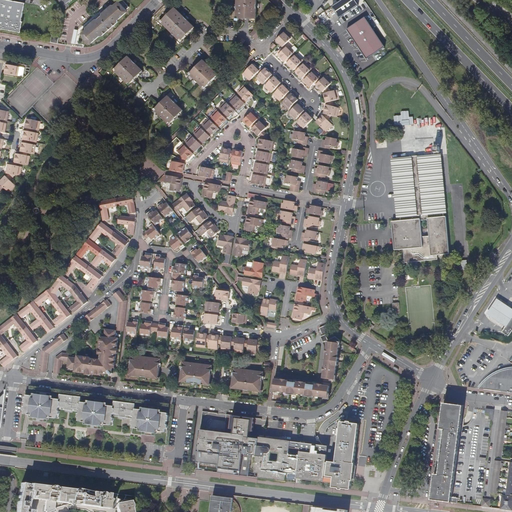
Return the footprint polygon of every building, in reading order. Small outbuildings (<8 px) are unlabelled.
[(0,0),(0,28),(21,32),(23,21),(21,21),(25,3),(6,0),(0,0)] [(238,16),(238,18),(256,18),(256,0),(236,0),(236,16),(238,16)] [(356,0),(341,0),(333,5),(340,17),(359,5),(356,0)] [(87,38),(86,39),(89,43),(91,44),(99,36),(102,36),(118,22),(118,20),(126,12),(127,10),(123,6),(122,7),(121,6),(122,5),(119,2),(117,2),(113,5),(111,5),(102,13),(101,15),(97,19),(95,19),(86,27),(85,29),(82,33),(81,34),(81,35),(84,38),(86,37),(87,38)] [(195,27),(187,20),(185,18),(175,8),(162,21),(164,23),(162,24),(179,41),(181,39),(182,41),(185,38),(195,27)] [(366,18),(347,30),(367,60),(373,56),(385,47),(366,18)] [(255,40),(257,38),(261,34),(255,29),(250,34),(255,40)] [(283,47),(293,37),(286,31),(276,40),(277,41),(276,42),(278,44),(279,43),(283,47)] [(52,34),(51,42),(58,44),(60,35),(52,34)] [(239,37),(235,42),(241,46),(245,41),(239,37)] [(208,40),(203,45),(208,50),(213,45),(208,40)] [(285,62),(286,61),(291,57),(295,52),(288,45),(284,50),(279,54),(279,55),(279,56),(279,57),(281,59),(281,58),(285,62)] [(294,70),(295,69),(299,65),(303,60),(297,54),(292,58),(288,63),(287,64),(288,64),(287,65),(289,67),(290,66),(294,70)] [(136,64),(133,61),(128,56),(115,69),(117,71),(115,72),(128,84),(129,83),(131,84),(138,77),(143,71),(136,64)] [(192,74),(191,76),(203,88),(204,87),(206,88),(218,75),(209,66),(210,65),(208,63),(207,64),(204,60),(191,73),(192,74)] [(299,75),(302,79),(303,78),(308,73),(312,69),(305,62),(301,67),(296,71),(296,72),(296,73),(298,75),(299,75)] [(250,81),(259,72),(264,67),(263,67),(259,71),(256,67),(256,66),(254,64),(253,65),(243,74),(250,81)] [(5,74),(7,75),(14,76),(20,77),(21,68),(7,65),(6,71),(5,71),(4,73),(6,73),(5,74)] [(263,85),(268,80),(272,75),(273,75),(269,71),(270,70),(267,68),(267,69),(266,68),(265,69),(261,73),(257,78),(263,85)] [(311,87),(312,86),(320,77),(314,71),(310,75),(305,80),(304,81),(305,81),(304,82),(306,84),(307,83),(311,87)] [(272,93),(276,88),(281,84),(281,83),(277,79),(278,79),(276,76),(275,77),(274,77),(270,82),(265,86),(272,93)] [(323,92),(324,91),(329,87),(333,82),(326,76),(316,85),(317,86),(316,87),(318,89),(319,88),(323,92)] [(280,101),(285,97),(289,92),(290,92),(286,88),(287,87),(284,85),(284,86),(283,85),(282,85),(278,90),(274,95),(280,101)] [(242,97),(246,102),(247,102),(248,102),(249,102),(251,100),(250,100),(254,96),(253,95),(245,86),(244,86),(237,93),(242,97)] [(332,92),(326,93),(324,94),(325,95),(323,95),(324,98),(325,98),(327,103),(328,103),(334,101),(340,99),(337,90),(332,92)] [(289,110),(291,107),(295,103),(298,100),(294,96),(295,96),(293,93),(292,94),(292,93),(291,94),(287,99),(282,103),(289,110)] [(232,104),(237,109),(239,111),(240,110),(240,111),(243,109),(242,108),(245,104),(245,103),(240,99),(236,95),(229,101),(232,104)] [(157,110),(156,112),(168,124),(169,122),(171,124),(183,111),(174,102),(175,101),(173,98),(172,100),(168,96),(156,109),(157,110)] [(236,111),(235,111),(231,106),(226,102),(219,109),(223,113),(228,117),(229,118),(230,117),(231,118),(233,116),(232,115),(236,111)] [(295,120),(300,116),(304,112),(305,111),(301,107),(302,106),(299,104),(298,104),(297,105),(293,109),(289,114),(295,120)] [(325,114),(331,116),(338,117),(340,108),(334,107),(328,105),(327,105),(326,105),(325,108),(326,109),(325,114)] [(0,120),(2,120),(7,121),(9,112),(0,110),(0,120)] [(227,120),(227,119),(222,115),(218,110),(211,117),(215,121),(220,126),(220,127),(221,126),(222,127),(224,125),(223,124),(227,120)] [(252,127),(256,122),(260,118),(253,111),(244,121),(248,125),(247,126),(249,128),(250,127),(250,128),(252,127)] [(394,116),(395,125),(402,125),(402,121),(409,120),(410,125),(414,125),(413,117),(409,117),(409,111),(401,112),(401,115),(394,116)] [(313,119),(310,116),(310,115),(308,113),(307,113),(306,113),(302,118),(297,122),(304,129),(313,119)] [(326,131),(333,125),(329,121),(324,116),(323,116),(322,116),(320,118),(320,119),(317,122),(325,130),(326,131)] [(24,128),(26,129),(33,130),(39,131),(41,121),(36,121),(36,118),(32,117),(31,120),(26,119),(26,120),(25,120),(24,123),(25,123),(24,128)] [(219,128),(218,127),(214,123),(209,119),(202,126),(207,130),(211,135),(212,135),(213,135),(214,135),(216,133),(215,132),(219,128)] [(262,120),(257,124),(253,128),(252,130),(256,134),(258,136),(258,135),(259,136),(260,135),(264,131),(269,126),(262,120)] [(211,137),(210,136),(205,132),(201,127),(194,134),(198,139),(203,143),(204,144),(204,143),(205,144),(207,142),(207,141),(211,137)] [(23,134),(22,140),(23,140),(31,142),(37,143),(38,133),(32,132),(25,131),(24,131),(24,132),(22,131),(22,134),(23,134)] [(305,133),(295,131),(295,135),(293,134),(292,139),(299,141),(298,144),(307,145),(308,139),(304,138),(305,136),(305,133)] [(190,147),(194,152),(195,153),(196,152),(197,153),(199,150),(198,149),(202,145),(201,145),(197,140),(192,136),(186,143),(190,147)] [(337,140),(327,138),(326,141),(326,142),(322,142),(321,148),(330,150),(330,147),(337,148),(338,143),(336,142),(337,140)] [(261,140),(260,139),(260,140),(259,140),(259,143),(260,143),(259,149),(260,149),(266,150),(272,151),(274,142),(267,141),(261,140)] [(20,152),(28,153),(34,155),(36,145),(30,144),(23,143),(22,143),(21,143),(20,146),(21,146),(20,152)] [(194,154),(193,153),(189,149),(184,144),(177,151),(182,156),(186,160),(187,161),(188,160),(188,161),(191,159),(190,158),(194,154)] [(308,149),(306,149),(300,147),(299,150),(292,149),(291,154),(293,154),(293,157),(303,159),(304,156),(304,155),(307,155),(308,149)] [(230,158),(231,152),(232,150),(231,149),(228,148),(228,149),(223,148),(222,152),(220,162),(229,163),(230,158)] [(241,165),(244,152),(243,152),(243,151),(240,150),(240,151),(234,150),(234,152),(233,158),(232,162),(231,164),(241,165)] [(257,161),(258,161),(264,162),(270,163),(272,154),(266,153),(259,152),(258,151),(258,152),(257,152),(256,155),(258,155),(257,161)] [(327,152),(320,151),(318,151),(317,157),(320,158),(320,159),(319,162),(329,164),(330,161),(332,161),(333,157),(326,155),(327,152)] [(14,163),(17,164),(23,165),(28,166),(30,156),(27,156),(20,154),(16,153),(16,154),(15,154),(14,157),(15,157),(14,163)] [(403,249),(405,263),(417,261),(437,259),(437,255),(442,255),(449,254),(446,216),(444,217),(443,213),(446,213),(441,154),(438,155),(436,155),(394,159),(399,218),(400,217),(401,221),(392,221),(394,245),(394,250),(398,250),(403,249)] [(170,171),(183,174),(184,168),(185,168),(186,165),(185,165),(185,164),(184,164),(178,163),(172,161),(170,171)] [(302,163),(292,161),(291,164),(290,164),(289,169),(292,169),(292,172),(304,175),(305,168),(301,167),(302,166),(302,163)] [(254,173),(255,173),(262,174),(268,175),(270,166),(264,164),(257,163),(256,163),(256,164),(255,164),(254,167),(255,167),(254,173)] [(16,166),(9,165),(8,164),(7,165),(6,167),(7,168),(6,174),(7,174),(14,176),(20,177),(22,167),(16,166)] [(329,168),(319,166),(318,169),(318,171),(315,170),(314,176),(325,179),(326,176),(329,176),(330,171),(328,171),(329,168)] [(200,177),(213,179),(215,170),(202,167),(201,168),(200,171),(201,171),(200,177)] [(177,192),(179,192),(180,187),(182,178),(166,175),(165,182),(172,183),(170,190),(177,192)] [(252,184),(266,187),(268,177),(261,176),(255,175),(254,175),(254,176),(253,175),(252,178),(253,179),(252,184)] [(11,182),(6,177),(5,176),(4,176),(2,178),(2,179),(0,180),(0,184),(5,189),(9,193),(16,186),(11,182)] [(291,185),(290,191),(293,192),(294,189),(299,190),(300,183),(297,183),(297,181),(298,178),(288,176),(287,179),(285,179),(284,184),(291,185)] [(318,182),(317,185),(317,187),(314,186),(312,192),(324,195),(325,192),(332,193),(334,185),(318,182)] [(202,197),(206,197),(212,199),(214,191),(221,193),(221,190),(222,186),(206,183),(204,191),(202,197)] [(186,194),(179,199),(173,205),(177,210),(183,206),(188,212),(195,206),(192,202),(193,201),(187,194),(186,194)] [(136,213),(134,202),(132,196),(116,199),(117,205),(128,203),(128,205),(130,214),(136,213)] [(232,213),(236,197),(229,196),(228,202),(220,201),(219,208),(218,210),(224,212),(224,213),(232,214),(232,213)] [(108,214),(107,209),(107,207),(117,205),(116,199),(99,202),(99,203),(102,215),(108,214)] [(250,214),(258,215),(259,208),(266,210),(267,203),(253,200),(251,201),(250,208),(249,208),(248,214),(250,214)] [(297,211),(297,208),(295,207),(295,206),(295,204),(294,204),(294,203),(285,201),(285,204),(283,204),(282,208),(297,211)] [(173,212),(167,204),(164,206),(162,207),(160,204),(157,207),(166,218),(173,212)] [(322,208),(312,206),(311,209),(311,210),(307,210),(307,213),(322,216),(323,211),(321,211),(322,208)] [(208,218),(205,214),(199,207),(197,208),(186,217),(190,222),(196,218),(201,224),(207,219),(208,218)] [(147,215),(148,217),(155,226),(163,220),(157,211),(154,214),(152,215),(150,212),(147,215)] [(293,217),(293,214),(283,212),(278,211),(277,213),(278,214),(281,215),(280,220),(283,220),(283,223),(294,226),(296,219),(292,218),(293,217)] [(134,235),(136,218),(119,216),(118,222),(129,223),(129,225),(128,234),(134,235)] [(264,220),(249,217),(248,217),(246,225),(245,231),(253,233),(254,233),(256,226),(263,227),(264,220)] [(320,219),(310,217),(309,220),(309,221),(305,221),(304,227),(313,229),(313,226),(320,227),(321,222),(319,222),(320,219)] [(210,220),(208,222),(197,230),(202,236),(207,231),(212,237),(220,231),(216,227),(215,228),(210,220)] [(99,237),(102,233),(103,231),(111,237),(115,232),(102,222),(94,233),(99,237)] [(149,237),(151,239),(151,240),(154,239),(155,240),(160,236),(152,224),(148,227),(150,229),(150,230),(146,233),(149,237)] [(292,240),(293,233),(290,233),(290,231),(291,228),(280,226),(280,229),(278,229),(277,234),(280,234),(280,237),(292,240)] [(192,237),(186,228),(178,234),(186,246),(189,244),(190,243),(188,240),(189,239),(192,237)] [(303,235),(301,241),(310,243),(311,240),(318,241),(319,236),(317,236),(317,233),(307,231),(307,234),(306,235),(303,235)] [(113,253),(116,255),(118,256),(128,243),(127,241),(115,232),(111,237),(120,244),(119,245),(113,253)] [(94,233),(90,238),(95,241),(99,237),(94,233)] [(233,238),(233,237),(224,235),(224,237),(219,236),(218,240),(217,245),(224,247),(223,253),(230,255),(233,238)] [(181,250),(184,247),(176,236),(170,240),(171,241),(169,243),(174,251),(179,247),(180,248),(181,250)] [(246,240),(240,239),(237,238),(234,256),(241,257),(242,250),(249,251),(251,242),(246,241),(246,240)] [(98,255),(102,249),(89,239),(81,250),(86,254),(89,250),(90,248),(98,255)] [(288,245),(288,242),(273,239),(272,244),(274,244),(273,247),(283,249),(284,246),(284,244),(288,245)] [(319,252),(320,247),(304,244),(303,248),(307,249),(307,250),(306,253),(316,255),(317,252),(319,252)] [(112,265),(116,260),(114,258),(102,249),(98,255),(97,256),(92,263),(96,267),(102,260),(103,258),(112,265)] [(190,252),(199,264),(207,258),(200,249),(197,251),(196,253),(193,250),(190,252)] [(81,250),(77,255),(82,258),(86,254),(81,250)] [(142,257),(141,267),(151,269),(153,254),(148,254),(148,258),(146,257),(142,257)] [(160,258),(160,255),(155,255),(154,269),(160,270),(160,269),(164,269),(165,260),(159,259),(160,258)] [(85,271),(89,266),(76,256),(68,266),(72,271),(76,266),(77,265),(85,271)] [(272,271),(277,272),(278,271),(286,273),(287,272),(290,257),(283,256),(281,263),(274,262),(272,271)] [(304,277),(304,275),(307,261),(300,260),(299,267),(292,265),(290,273),(290,275),(295,276),(295,275),(304,277)] [(260,278),(262,278),(264,269),(262,269),(263,263),(254,262),(253,269),(246,267),(244,274),(260,278)] [(308,278),(313,280),(313,278),(322,280),(323,277),(325,265),(318,263),(317,270),(310,269),(308,276),(308,278)] [(172,277),(180,278),(180,275),(185,275),(186,265),(176,264),(175,267),(175,270),(172,269),(171,274),(173,274),(172,277)] [(84,273),(85,271),(77,265),(76,266),(84,273)] [(68,266),(64,271),(69,275),(72,271),(68,266)] [(87,287),(92,291),(103,277),(101,275),(89,266),(85,271),(94,278),(93,279),(87,287)] [(84,273),(93,279),(94,278),(85,271),(84,273)] [(194,274),(194,280),(193,288),(199,289),(200,288),(203,288),(204,279),(199,279),(199,277),(199,275),(194,274)] [(50,289),(57,297),(60,293),(58,290),(61,286),(62,284),(71,290),(75,285),(61,275),(52,286),(50,289)] [(170,281),(169,285),(173,286),(173,288),(173,291),(183,293),(184,283),(179,282),(180,278),(172,277),(172,281),(170,281)] [(162,284),(163,280),(151,278),(148,278),(147,288),(158,289),(158,286),(158,284),(162,284)] [(259,291),(261,282),(260,282),(243,278),(242,285),(249,287),(248,293),(257,295),(258,291),(259,291)] [(55,306),(60,302),(57,297),(50,289),(50,288),(39,296),(43,301),(47,298),(49,297),(55,306)] [(70,308),(73,311),(74,313),(88,302),(86,299),(77,288),(72,292),(79,301),(77,302),(70,308)] [(315,291),(299,288),(297,296),(296,296),(295,301),(298,302),(305,303),(306,296),(313,298),(317,299),(318,296),(314,295),(314,292),(315,291)] [(214,299),(223,301),(228,301),(229,296),(230,296),(230,293),(229,293),(229,292),(216,290),(214,299)] [(119,291),(113,295),(120,303),(116,329),(116,331),(122,331),(127,301),(119,291)] [(156,293),(142,291),(141,301),(151,302),(152,299),(152,297),(155,297),(156,293)] [(188,297),(174,295),(173,299),(175,300),(177,300),(176,305),(185,306),(186,303),(187,304),(188,297)] [(39,296),(34,300),(38,305),(43,301),(39,296)] [(496,321),(506,327),(511,317),(511,308),(507,305),(497,298),(486,314),(496,321)] [(277,301),(272,300),(272,301),(263,299),(263,301),(260,315),(267,316),(269,309),(276,310),(277,303),(277,301)] [(107,300),(84,317),(89,323),(112,305),(107,300)] [(39,319),(43,315),(33,301),(23,309),(26,314),(31,311),(32,310),(39,319)] [(205,311),(210,311),(217,312),(218,312),(219,307),(220,307),(221,304),(220,304),(220,303),(206,301),(205,311)] [(53,321),(56,324),(57,326),(71,315),(69,313),(60,302),(55,306),(61,314),(60,315),(53,321)] [(138,313),(141,313),(153,315),(153,311),(151,310),(149,310),(150,305),(141,304),(140,307),(139,307),(138,313)] [(293,313),(292,319),(301,321),(303,314),(310,315),(311,308),(297,305),(295,305),(294,313),(293,313)] [(171,317),(184,319),(185,319),(186,312),(185,312),(185,309),(176,308),(175,314),(174,313),(172,313),(171,317)] [(23,309),(18,313),(22,318),(26,314),(23,309)] [(204,313),(203,323),(211,324),(217,324),(218,319),(219,319),(219,316),(218,316),(218,315),(217,315),(210,314),(204,313)] [(27,328),(16,314),(6,322),(10,327),(14,324),(15,323),(22,332),(27,328)] [(247,315),(234,314),(233,319),(232,319),(232,322),(233,322),(233,323),(246,325),(247,315)] [(49,332),(54,328),(53,326),(43,315),(39,319),(37,320),(30,325),(33,330),(41,324),(42,323),(49,332)] [(511,317),(506,327),(502,332),(508,336),(511,330),(511,317)] [(127,323),(126,332),(129,332),(129,334),(136,335),(138,321),(133,320),(133,322),(133,324),(127,323)] [(6,322),(1,326),(5,331),(10,327),(6,322)] [(151,322),(147,322),(147,325),(145,325),(141,325),(140,335),(150,336),(150,332),(154,332),(155,325),(151,324),(151,322)] [(163,324),(159,323),(159,325),(155,325),(154,332),(158,333),(157,337),(167,339),(168,332),(169,328),(165,328),(163,327),(163,324)] [(323,336),(326,334),(330,332),(328,329),(326,325),(319,328),(323,336)] [(181,341),(183,326),(178,326),(178,328),(178,330),(172,329),(171,338),(174,338),(174,340),(181,341)] [(194,339),(195,332),(190,331),(190,329),(190,327),(186,327),(184,341),(190,342),(191,340),(194,341),(194,340),(194,339)] [(19,347),(23,352),(37,341),(36,339),(27,328),(22,332),(28,340),(27,341),(19,347)] [(75,369),(75,371),(80,372),(79,373),(86,374),(86,373),(91,374),(91,375),(101,376),(101,374),(108,374),(108,371),(110,370),(110,368),(113,369),(114,369),(114,364),(116,364),(117,354),(116,354),(116,349),(118,349),(119,338),(115,338),(116,331),(105,329),(104,337),(100,337),(98,355),(100,355),(100,360),(90,359),(91,357),(77,356),(77,358),(69,357),(68,368),(75,369)] [(206,342),(207,335),(207,334),(206,334),(206,333),(203,332),(203,334),(198,333),(196,346),(205,348),(206,342)] [(63,334),(41,351),(39,372),(46,373),(49,354),(67,340),(63,334)] [(218,344),(219,337),(219,336),(218,336),(218,335),(215,334),(215,335),(210,335),(209,343),(208,348),(217,349),(218,344)] [(340,340),(334,337),(328,339),(327,336),(326,334),(323,336),(322,336),(321,336),(324,342),(326,341),(327,342),(326,349),(326,351),(326,352),(325,356),(325,359),(325,361),(324,364),(324,368),(324,369),(323,371),(322,378),(335,380),(337,365),(339,365),(339,358),(338,358),(340,340)] [(231,346),(232,339),(232,337),(231,337),(231,336),(228,336),(228,337),(223,336),(222,337),(222,344),(221,350),(230,351),(231,346)] [(236,338),(235,339),(235,346),(234,352),(243,353),(244,347),(245,340),(245,339),(244,339),(244,338),(241,338),(241,339),(236,338)] [(249,340),(249,341),(248,348),(247,353),(257,355),(257,349),(258,342),(258,341),(258,340),(254,339),(254,341),(249,340)] [(0,362),(4,367),(17,357),(7,343),(2,347),(9,355),(7,357),(0,362)] [(2,347),(1,348),(7,357),(9,355),(2,347)] [(55,358),(54,373),(61,374),(63,361),(68,361),(69,354),(61,353),(55,358)] [(132,355),(129,373),(131,374),(131,376),(141,377),(147,377),(156,379),(156,377),(158,377),(159,372),(158,372),(158,366),(159,361),(159,359),(132,355)] [(198,384),(208,385),(208,383),(210,383),(211,378),(210,378),(211,372),(211,368),(211,365),(183,362),(181,380),(183,380),(182,382),(192,383),(198,384)] [(511,393),(511,391),(511,368),(508,369),(505,370),(500,371),(496,373),(493,374),(491,376),(487,379),(485,381),(482,384),(480,386),(478,389),(511,393)] [(235,369),(233,382),(232,386),(234,387),(234,389),(244,390),(249,391),(259,392),(259,390),(261,390),(263,372),(235,369)] [(275,379),(273,391),(288,393),(288,395),(295,396),(295,394),(306,395),(306,397),(313,398),(313,396),(327,398),(329,396),(330,386),(322,385),(320,384),(319,384),(315,384),(312,383),(311,383),(308,383),(304,382),(302,382),(301,382),(297,381),(294,381),(293,381),(289,381),(286,380),(284,380),(283,380),(275,379)] [(155,410),(152,409),(149,409),(145,408),(145,410),(135,409),(136,404),(129,403),(129,405),(121,404),(122,402),(115,401),(114,406),(105,405),(105,401),(101,401),(101,402),(95,401),(91,401),(90,403),(81,402),(82,397),(75,396),(74,398),(68,397),(68,395),(61,394),(60,399),(51,398),(51,395),(47,395),(42,394),(41,394),(41,395),(40,395),(37,395),(36,397),(27,395),(25,406),(23,406),(23,412),(22,413),(35,415),(35,417),(39,417),(42,418),(42,421),(45,421),(46,418),(49,419),(49,417),(57,418),(60,418),(61,411),(60,411),(60,409),(67,410),(74,411),(81,412),(80,413),(79,413),(78,421),(89,422),(89,425),(96,426),(95,428),(99,429),(99,426),(102,426),(102,424),(114,426),(115,418),(113,418),(113,416),(120,417),(127,418),(134,419),(134,421),(132,420),(131,428),(143,430),(142,432),(146,432),(145,435),(152,436),(153,433),(156,434),(156,431),(168,433),(169,425),(167,425),(168,422),(169,422),(170,416),(168,416),(169,414),(159,412),(159,409),(156,408),(155,410)] [(443,408),(441,426),(439,440),(437,455),(457,457),(464,406),(447,404),(444,404),(443,408)] [(507,412),(500,411),(495,456),(502,457),(507,412)] [(231,430),(231,434),(207,431),(206,433),(200,432),(196,462),(219,465),(218,473),(248,477),(251,454),(257,455),(259,439),(249,438),(250,432),(253,432),(254,418),(232,416),(230,429),(231,430)] [(326,459),(328,446),(319,445),(291,441),(289,454),(299,455),(296,474),(296,478),(324,482),(324,478),(334,479),(333,483),(333,487),(338,488),(344,489),(351,490),(352,478),(355,479),(357,465),(355,465),(354,465),(355,458),(359,424),(351,423),(351,421),(347,421),(347,422),(341,422),(336,461),(333,460),(326,459)] [(291,441),(267,438),(267,440),(259,439),(257,455),(255,473),(259,474),(258,478),(286,482),(286,477),(287,473),(296,474),(299,455),(289,454),(291,441)] [(431,500),(457,503),(458,498),(452,497),(457,457),(437,455),(434,477),(433,483),(432,494),(431,500)] [(490,493),(491,493),(497,493),(501,461),(494,460),(490,493)] [(79,490),(78,489),(76,489),(75,489),(73,489),(54,487),(52,486),(51,486),(49,486),(48,486),(28,484),(27,484),(22,483),(16,511),(33,511),(30,510),(30,499),(38,500),(38,501),(41,500),(44,500),(43,511),(44,511),(48,511),(54,509),(54,502),(66,503),(83,506),(109,509),(115,500),(110,498),(110,493),(102,492),(100,492),(99,493),(86,491),(80,491),(79,490)] [(231,511),(233,498),(213,495),(211,504),(210,510),(209,511),(231,511)] [(511,496),(502,495),(500,509),(511,510),(511,496)] [(491,499),(483,498),(482,506),(490,507),(491,499)] [(132,511),(131,501),(128,501),(116,503),(117,511),(132,511)]
